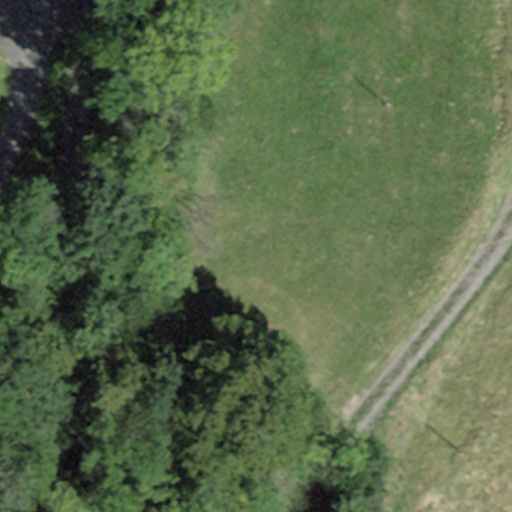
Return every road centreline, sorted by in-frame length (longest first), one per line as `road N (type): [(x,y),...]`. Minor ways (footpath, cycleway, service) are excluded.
road 1 (track): [(35,511),(84,83),(47,6)]
road 2 (track): [(511,219),(277,511)]
road 3 (unclassified): [(48,0),(0,162)]
